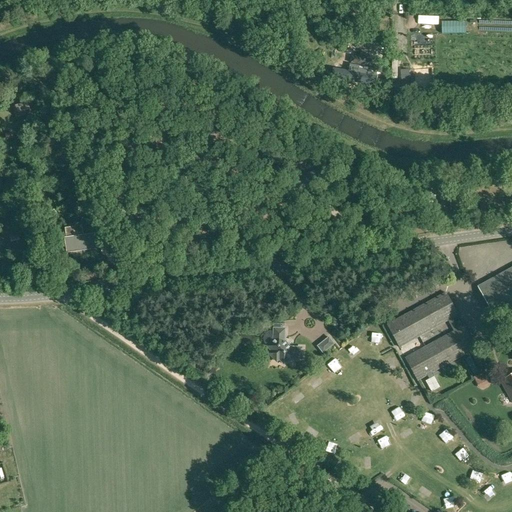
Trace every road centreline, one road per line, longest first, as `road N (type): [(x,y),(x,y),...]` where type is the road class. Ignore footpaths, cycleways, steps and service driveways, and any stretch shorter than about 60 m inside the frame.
road 1 (unclassified): [(0,298),(511,231)]
road 2 (track): [(360,500),(63,294)]
